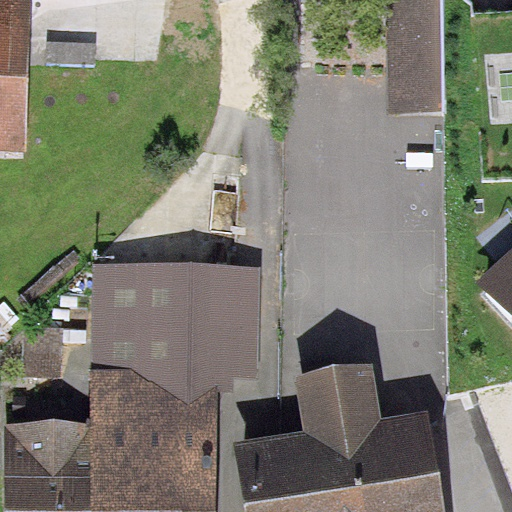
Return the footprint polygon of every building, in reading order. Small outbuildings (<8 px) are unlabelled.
[(23,0),(0,0),(0,149),(21,150),(23,0)] [(440,0),(388,0),(391,112),(443,111),(440,0)] [(511,253),(483,280),(511,311),(511,253)] [(90,271),(89,429),(3,429),(2,511),(213,511),(215,402),(256,402),(257,271),(90,271)] [(249,511),(446,511),(430,415),(386,422),(377,364),(291,378),(300,434),(239,444),(249,511)]
